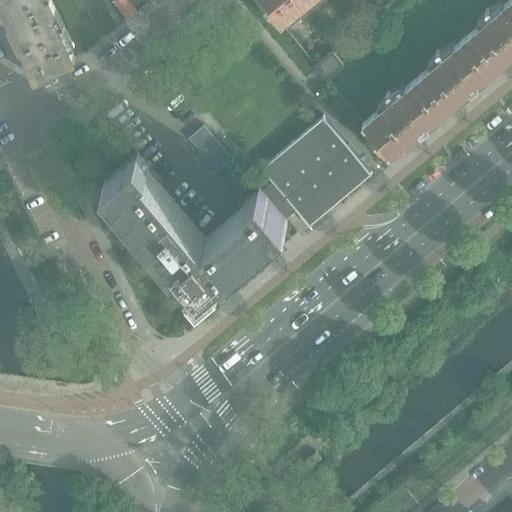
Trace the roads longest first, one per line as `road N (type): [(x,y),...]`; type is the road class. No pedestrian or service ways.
road 1 (secondary): [(160,511),(225,419),(511,176)]
road 2 (secondary): [(511,127),(182,400)]
road 3 (residential): [(182,400),(148,364),(90,261),(24,130),(26,110)]
road 4 (residential): [(26,110),(67,98),(189,0)]
